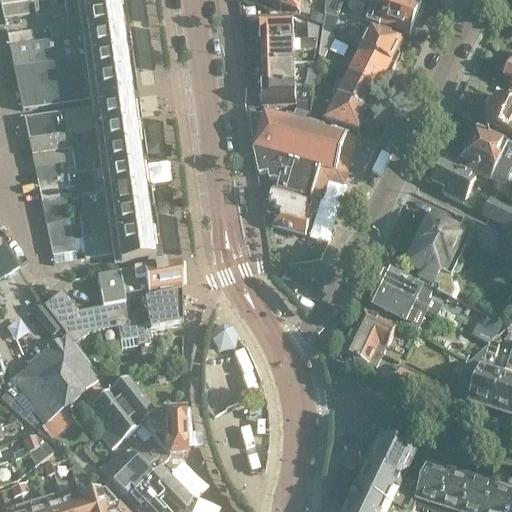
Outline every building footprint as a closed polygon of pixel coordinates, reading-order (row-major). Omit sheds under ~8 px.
[(7,0),(0,0),(0,7),(0,8),(9,7),(7,0)] [(14,6),(26,4),(56,0),(62,0),(67,27),(49,29),(51,44),(120,34),(115,0),(7,0),(9,7),(14,6)] [(299,14),(299,0),(261,0),(261,1),(269,4),(269,3),(299,14)] [(414,36),(415,32),(414,29),(416,22),(373,8),(373,7),(352,0),(335,0),(334,4),(382,21),(379,30),(409,41),(410,38),(414,36)] [(406,0),(375,0),(373,7),(373,8),(416,22),(417,18),(421,16),(422,12),(420,8),(422,5),(406,0)] [(14,6),(16,19),(28,17),(26,4),(14,6)] [(14,6),(9,7),(0,8),(3,21),(16,19),(14,6)] [(321,27),(325,18),(313,13),(310,22),(321,27)] [(326,15),(323,32),(331,36),(337,19),(326,15)] [(263,43),(294,42),(293,20),(261,21),(261,23),(259,25),(259,32),(261,34),(262,44),(263,44),(263,43)] [(308,26),(309,42),(317,41),(318,30),(308,26)] [(395,68),(400,59),(398,55),(403,44),(372,32),(362,52),(395,68)] [(9,50),(32,46),(30,33),(6,37),(9,50)] [(51,44),(32,46),(9,50),(11,62),(27,59),(28,68),(13,70),(20,103),(33,101),(39,100),(41,110),(96,102),(96,106),(97,110),(60,115),(63,137),(50,139),(38,140),(40,156),(31,158),(34,171),(58,167),(60,180),(62,193),(39,196),(41,204),(65,201),(80,199),(142,190),(130,101),(120,34),(51,44)] [(319,59),(323,61),(334,39),(323,34),(319,59)] [(317,41),(309,42),(301,42),(301,52),(316,51),(317,41)] [(264,63),(264,65),(295,64),(294,42),(263,43),(263,44),(263,53),(262,55),(262,61),(264,63)] [(351,73),(350,75),(380,90),(386,80),(390,79),(395,68),(362,52),(351,73)] [(27,59),(11,62),(13,70),(28,68),(27,59)] [(319,59),(318,67),(328,72),(331,65),(323,61),(319,59)] [(295,85),(295,64),(264,65),(264,67),(263,69),(263,75),(264,77),(265,86),(265,87),(295,85)] [(317,73),(313,72),(309,71),(306,88),(314,89),(317,73)] [(339,98),(372,115),(377,105),(375,101),(379,92),(380,90),(350,75),(349,77),(345,85),(338,82),(332,95),(339,98)] [(264,109),(296,107),(297,113),(311,116),(313,103),(296,103),(295,85),(265,87),(265,86),(263,86),(264,96),(262,98),(262,105),(264,106),(264,109)] [(372,115),(339,98),(330,115),(326,113),(322,122),(326,125),(358,133),(362,126),(367,125),(372,115)] [(485,125),(511,138),(511,106),(497,99),(496,102),(492,103),(489,109),(491,113),(485,125)] [(33,101),(20,103),(22,112),(35,110),(33,101)] [(313,101),(313,103),(311,116),(310,122),(316,124),(325,107),(313,101)] [(265,114),(254,151),(255,152),(255,154),(259,177),(268,176),(269,183),(274,182),(280,184),(278,191),(274,190),(267,215),(276,218),(273,229),(306,238),(312,218),(313,217),(315,216),(316,215),(317,214),(317,213),(317,212),(318,210),(318,209),(318,207),(317,206),(317,205),(316,204),(316,202),(311,201),(320,171),(323,172),(323,171),(347,178),(358,141),(297,124),(299,119),(287,115),(285,120),(265,114)] [(38,140),(50,139),(48,126),(25,129),(28,142),(38,140)] [(466,160),(464,164),(474,169),(472,174),(490,183),(504,189),(511,171),(511,148),(498,142),(479,133),(478,136),(474,137),(472,142),(473,145),(469,152),(467,152),(465,157),(466,160)] [(38,140),(28,142),(31,158),(40,156),(38,140)] [(442,197),(463,207),(465,203),(476,182),(442,165),(441,167),(439,169),(436,175),(436,178),(432,186),(445,192),(442,197)] [(58,167),(34,171),(36,183),(60,180),(58,167)] [(60,180),(36,183),(39,196),(62,193),(60,180)] [(80,241),(81,241),(84,262),(118,258),(119,268),(153,263),(142,190),(80,199),(82,219),(77,220),(78,220),(68,221),(69,225),(46,229),(49,246),(71,242),(69,230),(78,228),(80,241)] [(65,201),(41,204),(43,216),(67,213),(65,201)] [(483,217),(511,231),(511,211),(491,201),(483,217)] [(67,213),(43,216),(46,229),(69,225),(68,221),(67,213)] [(412,250),(405,263),(423,273),(420,278),(435,285),(438,286),(439,290),(437,293),(451,300),(455,293),(451,281),(452,278),(454,277),(456,276),(457,274),(459,273),(460,271),(461,269),(461,267),(461,265),(461,263),(460,261),(463,256),(471,240),(482,246),(478,252),(494,260),(504,240),(465,221),(460,230),(459,232),(432,218),(418,247),(416,246),(414,251),(412,250)] [(0,240),(0,281),(18,271),(19,270),(1,240),(0,240)] [(49,246),(52,258),(75,255),(73,242),(71,242),(49,246)] [(101,310),(141,303),(147,302),(146,297),(180,292),(179,265),(96,279),(101,310)] [(455,318),(427,304),(431,296),(388,274),(379,291),(454,329),(471,338),(474,332),(462,326),(463,324),(454,320),(455,318)] [(407,317),(417,322),(421,324),(422,322),(451,337),(454,329),(379,291),(369,309),(402,326),(407,317)] [(147,340),(146,334),(141,303),(101,310),(77,314),(61,292),(42,307),(66,338),(73,347),(90,334),(116,329),(121,352),(151,347),(150,341),(147,340)] [(147,302),(141,303),(146,334),(181,328),(180,296),(147,302)] [(30,315),(50,340),(60,332),(40,308),(30,315)] [(363,311),(357,324),(356,324),(340,354),(368,368),(375,371),(397,328),(363,311)] [(229,325),(210,334),(220,355),(239,346),(229,325)] [(488,346),(497,338),(496,337),(481,329),(477,327),(471,338),(488,346)] [(61,413),(83,396),(100,382),(73,347),(66,338),(9,384),(12,388),(0,401),(0,402),(36,434),(61,413)] [(500,347),(491,344),(488,356),(496,359),(500,347)] [(476,386),(469,407),(479,410),(480,414),(486,416),(489,414),(491,414),(504,374),(482,367),(476,386)] [(400,372),(391,390),(392,390),(401,395),(417,403),(418,402),(433,407),(440,392),(441,388),(428,382),(426,385),(400,372)] [(511,376),(504,374),(491,414),(500,417),(501,420),(508,423),(511,420),(511,376)] [(126,380),(109,394),(138,430),(155,417),(126,380)] [(138,430),(109,394),(100,382),(83,396),(108,428),(98,436),(110,451),(138,430)] [(468,409),(469,407),(476,386),(465,382),(457,406),(468,409)] [(48,441),(49,440),(52,443),(72,426),(61,413),(36,434),(48,441)] [(98,472),(126,501),(158,471),(169,460),(186,459),(185,413),(166,414),(143,431),(151,441),(128,454),(98,472)] [(27,456),(45,447),(34,439),(21,444),(23,451),(26,457),(27,456)] [(372,461),(368,469),(403,485),(410,470),(421,476),(429,460),(401,446),(400,448),(386,441),(381,443),(380,444),(378,444),(370,459),(372,461)] [(35,469),(52,456),(45,447),(27,456),(35,469)] [(26,457),(23,451),(12,456),(14,464),(26,457)] [(53,476),(50,466),(44,468),(46,478),(53,476)] [(87,479),(74,466),(71,470),(74,483),(87,479)] [(362,477),(354,493),(391,510),(403,485),(368,469),(365,478),(362,477)] [(429,469),(421,492),(416,509),(426,511),(439,511),(451,476),(449,475),(448,472),(442,470),(439,472),(429,469)] [(136,511),(184,511),(190,500),(169,480),(168,481),(158,471),(126,501),(136,511)] [(439,511),(464,511),(473,483),(471,482),(470,479),(464,477),(461,479),(451,476),(439,511)] [(464,511),(487,511),(495,490),(493,489),(492,486),(485,484),(483,486),(473,483),(464,511)] [(407,485),(394,511),(414,511),(416,509),(421,492),(407,485)] [(25,486),(18,488),(21,498),(28,496),(25,486)] [(44,511),(63,511),(59,496),(56,486),(48,488),(53,508),(44,511)] [(18,488),(11,491),(14,500),(21,498),(18,488)] [(497,491),(495,490),(487,511),(511,511),(511,510),(511,495),(507,494),(506,491),(499,488),(497,491)] [(121,511),(103,492),(79,500),(83,511),(121,511)] [(83,511),(79,500),(71,502),(68,493),(59,496),(63,511),(83,511)] [(393,511),(391,511),(391,510),(354,493),(347,508),(349,510),(348,511),(393,511)]
